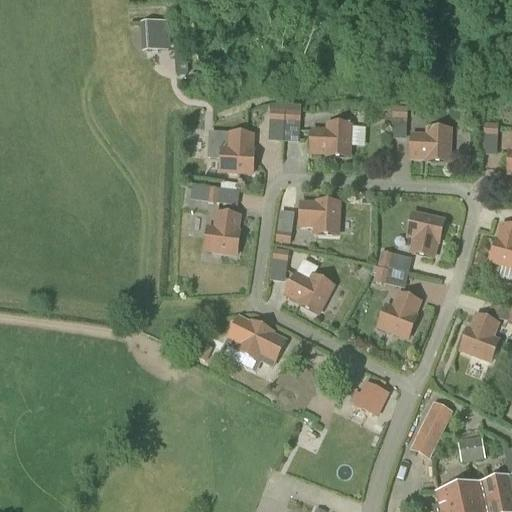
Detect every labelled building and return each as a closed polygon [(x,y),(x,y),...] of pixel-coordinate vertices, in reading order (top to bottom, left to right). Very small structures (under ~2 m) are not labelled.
[(146,4),(147,24),(143,24),(145,52),(183,50),(180,2),(146,4)] [(392,121),(406,122),(407,110),(392,110),(392,121)] [(269,123),(284,124),(284,114),(269,113),(269,123)] [(301,114),(284,114),(284,124),(300,125),(301,114)] [(482,137),(497,138),(498,127),(483,126),(482,137)] [(326,159),(348,160),(350,128),(328,127),(327,135),(311,134),(310,156),(326,157),(326,159)] [(426,162),(426,164),(448,165),(450,133),(428,132),(427,140),(411,139),(410,161),(426,162)] [(252,139),(230,137),(229,153),(221,153),(220,175),(252,177),(253,155),(251,155),(252,139)] [(208,191),(206,206),(216,207),(218,192),(208,191)] [(300,207),(300,229),(316,230),(315,237),(337,238),(338,206),(316,205),(316,208),(300,207)] [(207,232),(205,254),(236,258),(239,236),(237,236),(239,220),(217,217),(215,233),(207,232)] [(413,218),(408,239),(415,241),(411,256),(433,261),(436,246),(439,246),(444,225),(413,218)] [(495,244),(490,265),(502,268),(511,270),(511,231),(502,229),(498,244),(495,244)] [(290,247),(291,237),(276,235),(275,246),(290,247)] [(272,263),(287,265),(288,254),(274,252),(272,263)] [(377,269),(388,272),(391,257),(381,255),(377,269)] [(373,285),(384,288),(388,273),(377,270),(373,285)] [(299,305),(298,307),(318,318),(333,290),(313,279),(310,286),(296,278),(285,298),(299,305)] [(385,310),(377,330),(407,342),(415,321),(413,320),(419,305),(398,297),(392,312),(385,310)] [(467,334),(459,355),(489,367),(497,346),(490,343),(496,329),(475,320),(470,335),(467,334)] [(257,364),(261,358),(275,365),(285,345),(271,338),(272,336),(252,326),(238,354),(257,364)] [(193,359),(205,365),(212,351),(200,346),(193,359)] [(368,382),(355,407),(381,420),(393,395),(368,382)] [(436,403),(435,406),(433,406),(410,453),(428,462),(452,415),(449,414),(450,411),(436,403)] [(481,442),(458,446),(461,466),(485,462),(481,442)] [(511,452),(503,454),(508,477),(511,476),(511,452)] [(511,511),(511,478),(435,495),(438,509),(434,510),(434,511),(511,511)]
